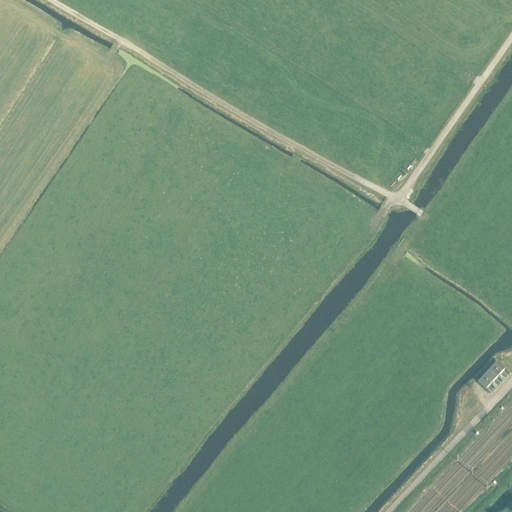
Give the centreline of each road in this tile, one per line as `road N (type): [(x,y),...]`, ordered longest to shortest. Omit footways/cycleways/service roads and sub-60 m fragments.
road 1 (track): [(48,0),(397,200)]
road 2 (track): [(397,200),(511,36)]
